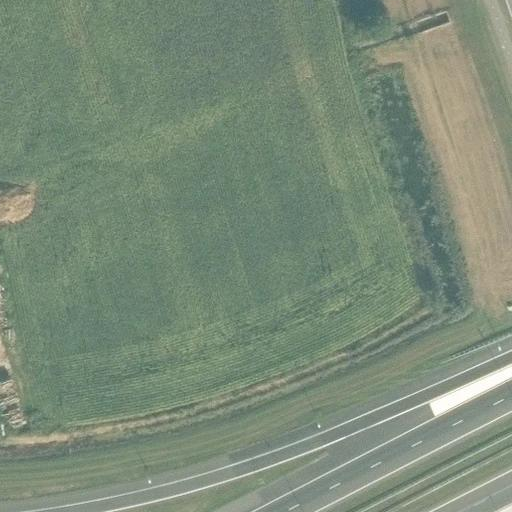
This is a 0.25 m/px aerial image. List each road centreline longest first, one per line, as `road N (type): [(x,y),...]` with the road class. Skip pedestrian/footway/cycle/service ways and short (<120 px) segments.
road 1 (motorway): [(511,357),(277,453),(44,511)]
road 2 (track): [(0,207),(358,47)]
road 3 (motorway): [(511,398),(289,511)]
